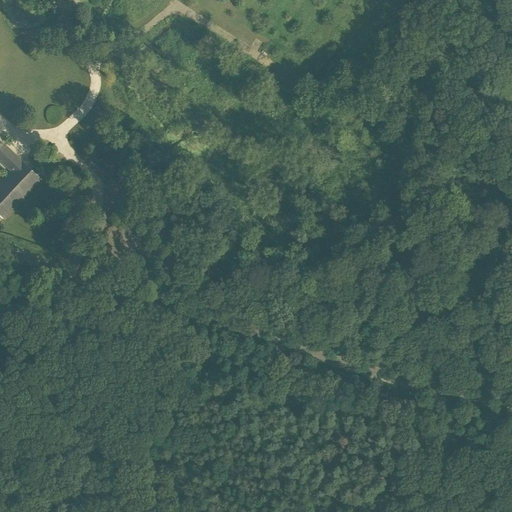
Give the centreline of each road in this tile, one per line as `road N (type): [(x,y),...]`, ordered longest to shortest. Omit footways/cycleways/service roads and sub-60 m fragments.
road 1 (tertiary): [(511,410),(289,345),(0,244)]
road 2 (track): [(0,287),(179,350)]
